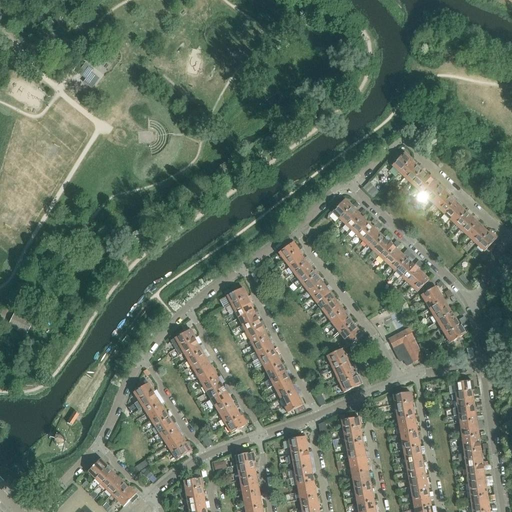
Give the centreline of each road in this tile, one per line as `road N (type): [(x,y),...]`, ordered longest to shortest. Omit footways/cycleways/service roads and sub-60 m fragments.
road 1 (residential): [(471,307),(507,237),(400,142),(346,187)]
road 2 (residential): [(399,377),(293,229)]
road 3 (residential): [(471,307),(346,187)]
road 4 (residential): [(316,414),(238,270)]
road 5 (residential): [(480,365),(501,511)]
road 6 (residential): [(257,434),(187,309)]
road 7 (residential): [(415,373),(441,511)]
